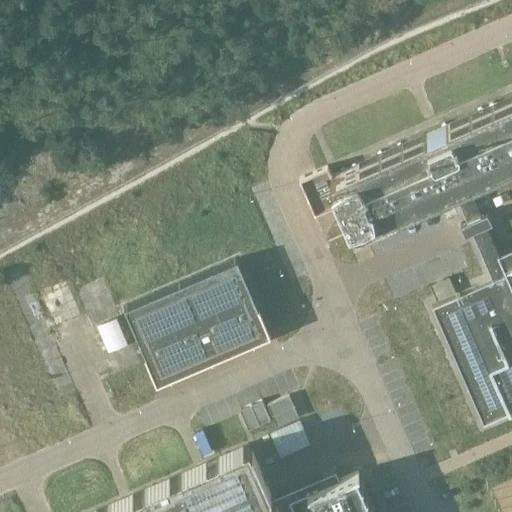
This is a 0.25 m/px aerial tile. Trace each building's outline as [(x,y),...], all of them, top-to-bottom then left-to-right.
[(306,174),(298,178),(314,214),(332,205),(338,219),(341,226),(349,222),(353,231),(450,189),(465,183),(511,162),(511,98),(344,170),(344,171),(339,174),(330,177),(326,166),(306,174)] [(452,189),(464,217),(465,220),(462,222),(456,225),(461,237),(468,234),(471,232),(475,239),(492,279),(430,306),(482,423),(511,410),(511,247),(496,255),(482,223),(465,184),(452,189)] [(155,384),(269,334),(236,258),(122,307),(155,384)] [(290,394),(268,404),(278,426),(300,416),(290,394)] [(247,429),(269,420),(261,400),(239,409),(247,429)] [(292,511),(289,501),(299,497),(295,490),(272,500),(268,491),(269,491),(252,449),(251,447),(249,448),(248,443),(243,446),(242,444),(231,449),(85,511),(292,511)] [(335,471),(295,490),(299,497),(309,492),(317,511),(372,511),(355,473),(338,480),(335,471)]
